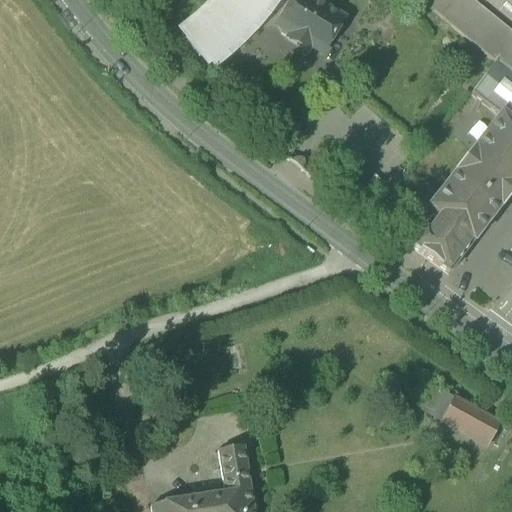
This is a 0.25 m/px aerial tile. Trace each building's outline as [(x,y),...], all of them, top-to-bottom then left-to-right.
[(200,59),(206,67),(221,54),(234,42),(239,48),(253,33),(248,28),(262,11),(269,0),(217,0),(216,0),(212,0),(202,10),(205,13),(193,24),(181,34),(186,41),(183,43),(197,62),(200,59)] [(310,48),(322,55),(342,22),(305,0),(293,0),(287,11),(289,13),(279,29),(284,32),(281,36),(289,40),(289,42),(307,53),(310,48)] [(511,0),(416,0),(494,64),(511,42),(511,0)] [(511,42),(494,64),(495,65),(511,78),(511,42)] [(511,78),(495,65),(470,96),(499,117),(473,150),(472,150),(452,176),(453,176),(421,216),(429,222),(409,246),(448,276),(471,245),(472,245),(511,193),(511,78)] [(422,409),(488,447),(500,426),(433,388),(422,409)] [(150,508),(150,511),(252,511),(243,449),(217,453),(224,496),(206,499),(205,492),(193,494),(194,501),(150,508)]
